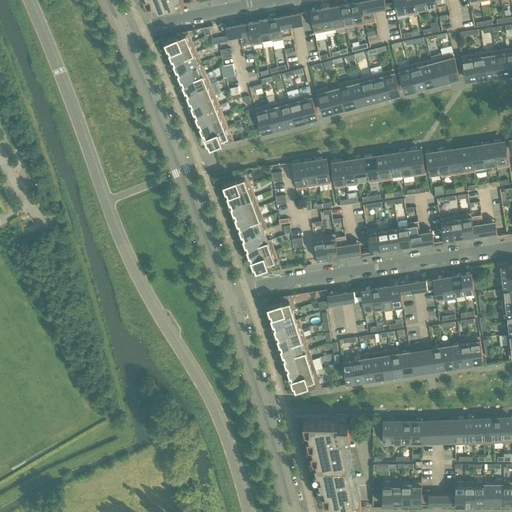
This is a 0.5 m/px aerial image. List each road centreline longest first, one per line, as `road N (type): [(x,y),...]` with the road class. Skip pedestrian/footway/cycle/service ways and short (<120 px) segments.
road 1 (unknown): [(236,511),(198,399),(123,277),(11,0)]
road 2 (residential): [(233,288),(511,246)]
road 3 (tertiary): [(116,35),(223,293)]
road 4 (tertiary): [(233,288),(126,32)]
road 5 (tertiary): [(296,511),(233,288)]
road 6 (tertiary): [(223,293),(287,511)]
road 7 (residential): [(272,0),(126,32)]
